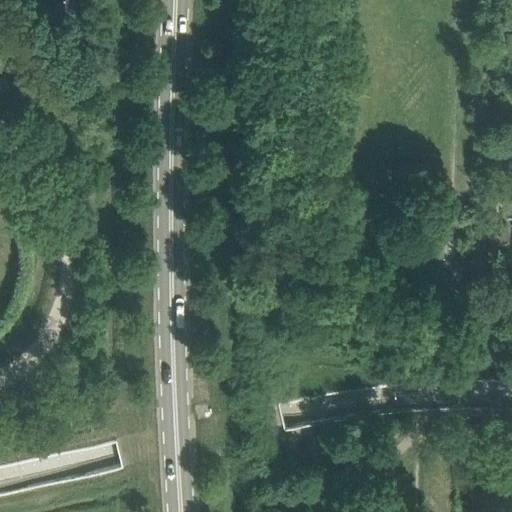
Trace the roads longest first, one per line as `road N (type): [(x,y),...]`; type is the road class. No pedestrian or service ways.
road 1 (secondary): [(181,511),(171,288),(174,0)]
road 2 (unclassified): [(0,378),(36,353),(62,305),(69,232),(45,185)]
